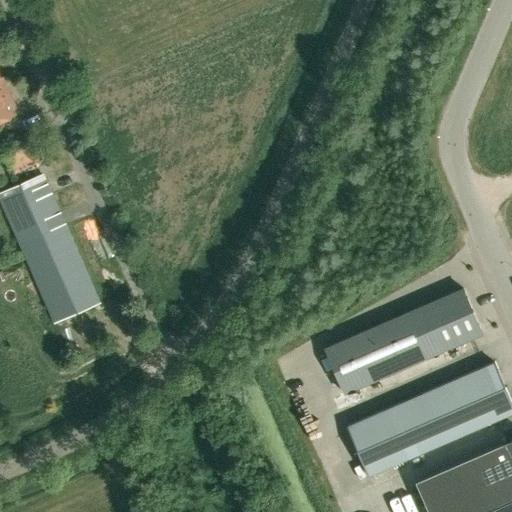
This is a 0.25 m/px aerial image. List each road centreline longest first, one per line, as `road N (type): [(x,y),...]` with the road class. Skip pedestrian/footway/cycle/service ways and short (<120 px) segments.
road 1 (unclassified): [(0,486),(119,426),(190,371),(251,283),(373,0)]
road 2 (unknown): [(190,371),(120,248),(28,51)]
road 3 (unclassified): [(505,0),(455,112),(451,149),(511,296)]
